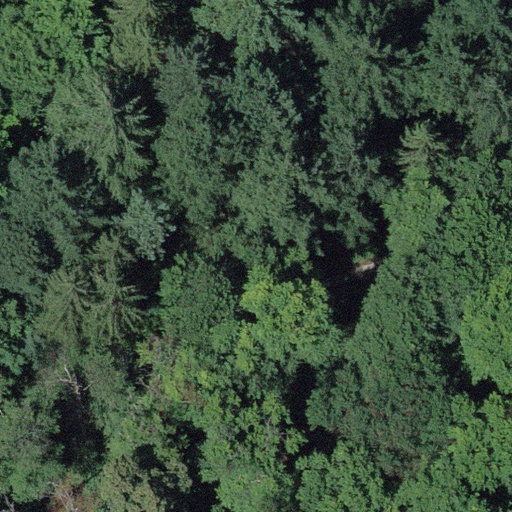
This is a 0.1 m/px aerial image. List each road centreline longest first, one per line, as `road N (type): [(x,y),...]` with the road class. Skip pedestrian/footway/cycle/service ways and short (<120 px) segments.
road 1 (track): [(0,432),(146,354),(511,226)]
road 2 (track): [(113,0),(63,119),(0,230)]
